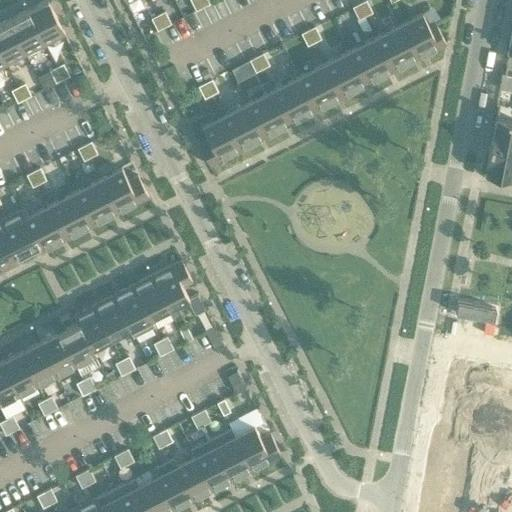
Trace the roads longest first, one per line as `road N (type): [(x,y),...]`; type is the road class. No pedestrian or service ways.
road 1 (residential): [(86,0),(327,472),(339,485),(391,500)]
road 2 (residential): [(391,500),(485,0)]
